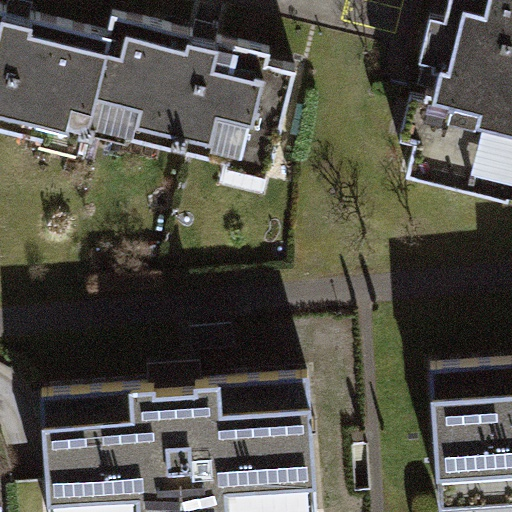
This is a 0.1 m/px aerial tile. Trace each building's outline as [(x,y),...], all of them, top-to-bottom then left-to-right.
[(511,203),(511,6),(485,0),(447,0),(404,178),(511,203)] [(111,40),(89,125),(268,170),(297,55),(118,10),(111,40)] [(89,125),(111,40),(0,12),(0,136),(81,157),(89,125)] [(240,329),(197,332),(199,358),(241,354),(240,329)] [(511,511),(511,353),(434,358),(442,511),(511,511)] [(327,511),(320,382),(49,397),(54,511),(327,511)]
